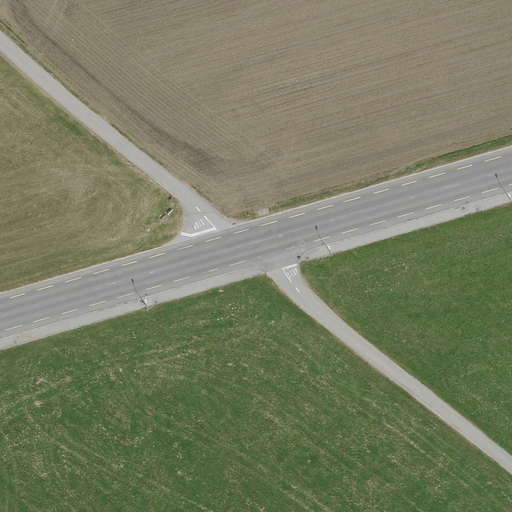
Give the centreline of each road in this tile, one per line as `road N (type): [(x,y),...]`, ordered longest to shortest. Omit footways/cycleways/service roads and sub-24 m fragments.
road 1 (unclassified): [(272,239),(306,302),(511,470)]
road 2 (primary): [(272,239),(0,315)]
road 3 (primary): [(511,169),(272,239)]
